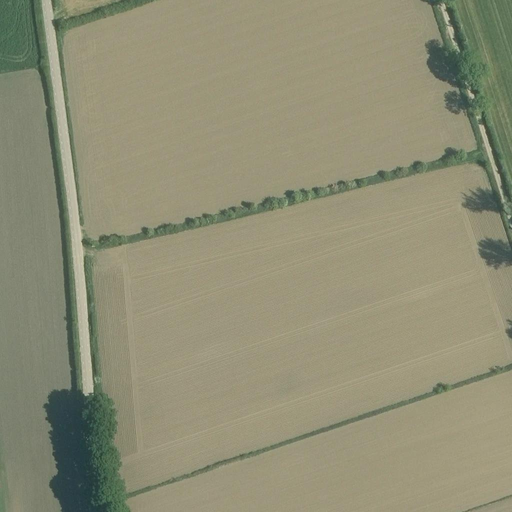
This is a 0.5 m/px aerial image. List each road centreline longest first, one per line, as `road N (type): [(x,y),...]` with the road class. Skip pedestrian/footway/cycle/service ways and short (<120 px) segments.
road 1 (tertiary): [(97,511),(77,252),(45,0)]
road 2 (track): [(511,221),(438,0)]
